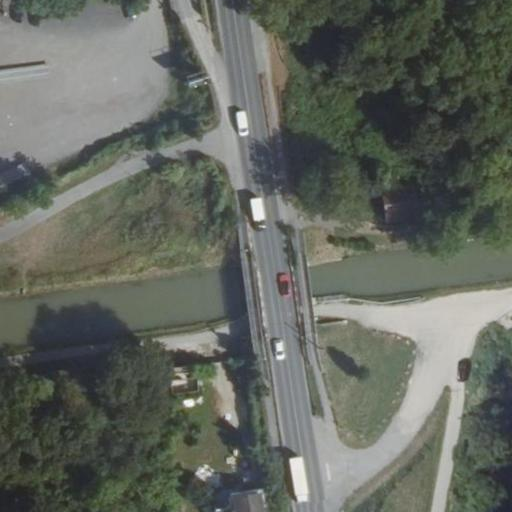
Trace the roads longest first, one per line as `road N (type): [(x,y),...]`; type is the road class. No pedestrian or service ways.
road 1 (primary): [(232,0),(311,511)]
road 2 (track): [(348,474),(386,453),(411,424),(436,359),(436,316)]
